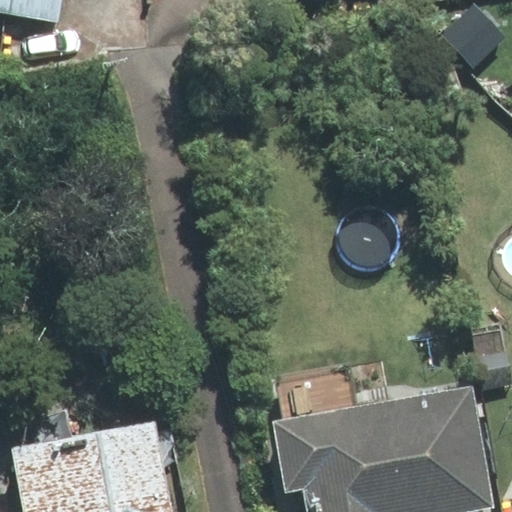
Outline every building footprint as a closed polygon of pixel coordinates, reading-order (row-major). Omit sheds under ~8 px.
[(59,0),(0,0),(0,11),(56,20),(59,0)] [(262,77),(212,87),(222,146),(273,137),(262,77)] [(504,321),(469,326),(476,378),(511,373),(504,321)] [(283,422),(277,423),(289,489),(306,486),(310,511),(443,511),(490,504),(471,390),(389,404),(383,364),(276,382),(283,422)] [(168,511),(153,424),(14,449),(25,511),(168,511)]
